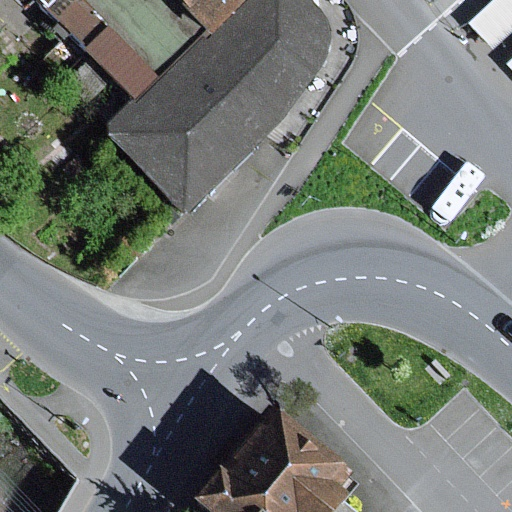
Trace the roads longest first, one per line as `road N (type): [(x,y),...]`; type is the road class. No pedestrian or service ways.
road 1 (residential): [(511,349),(458,303),(402,281),(335,279),(264,309),(172,389)]
road 2 (residential): [(0,275),(58,322),(172,389)]
road 3 (residential): [(394,0),(511,128)]
road 4 (residential): [(172,389),(149,471),(122,511)]
